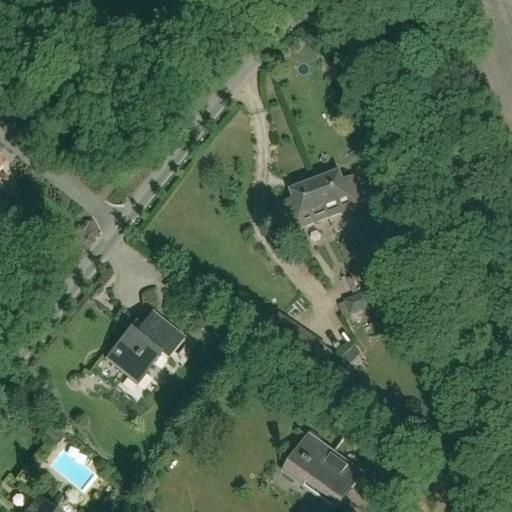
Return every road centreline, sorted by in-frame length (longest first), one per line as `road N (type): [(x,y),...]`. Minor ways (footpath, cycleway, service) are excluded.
road 1 (unclassified): [(511,490),(327,3)]
road 2 (tertiary): [(0,380),(277,30),(327,3)]
